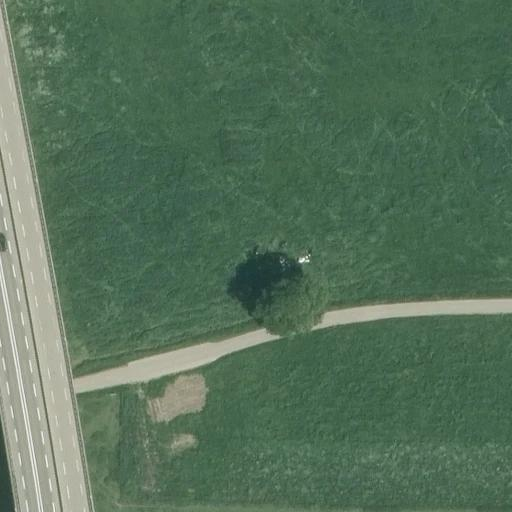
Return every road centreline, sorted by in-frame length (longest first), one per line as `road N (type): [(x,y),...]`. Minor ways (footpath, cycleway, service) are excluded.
road 1 (unclassified): [(511,305),(308,322),(0,395)]
road 2 (unclassified): [(74,511),(0,71)]
road 3 (primary): [(41,511),(0,287)]
